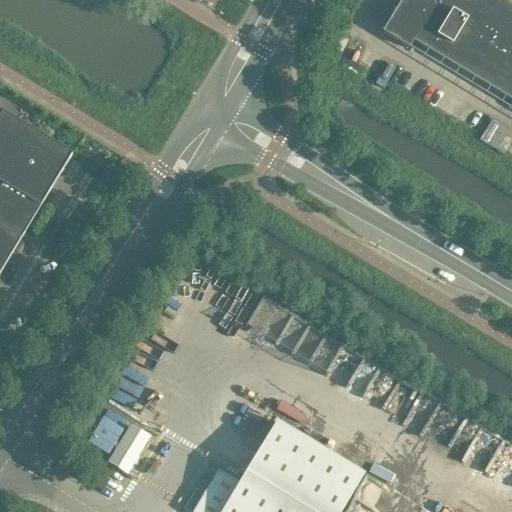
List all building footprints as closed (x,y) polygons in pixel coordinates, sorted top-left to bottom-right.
[(434,6),(424,0),(401,0),(395,11),(421,26),(434,6)] [(436,0),(436,1),(452,11),(458,0),(436,0)] [(458,0),(452,11),(467,20),(479,0),(458,0)] [(479,0),(467,20),(482,29),(500,0),(479,0)] [(511,5),(503,0),(500,0),(482,29),(498,39),(511,15),(511,5)] [(412,41),(413,41),(428,50),(452,11),(436,1),(434,6),(421,26),(412,41)] [(383,32),(409,48),(413,41),(412,41),(421,26),(395,11),(383,32)] [(428,50),(443,59),(467,20),(452,11),(428,50)] [(511,15),(498,39),(511,47),(511,15)] [(443,59),(459,69),(482,29),(467,20),(443,59)] [(459,69),(474,78),(498,39),(482,29),(459,69)] [(474,78),(489,87),(511,49),(511,47),(498,39),(474,78)] [(511,49),(489,87),(505,97),(511,84),(511,49)] [(0,273),(24,235),(45,199),(72,154),(0,110),(0,273)] [(103,418),(88,443),(108,455),(113,447),(117,449),(109,463),(128,474),(149,438),(130,427),(120,445),(116,443),(123,430),(103,418)] [(197,487),(184,508),(190,511),(341,511),(350,497),(364,474),(277,422),(240,483),(219,471),(205,493),(197,487)]
